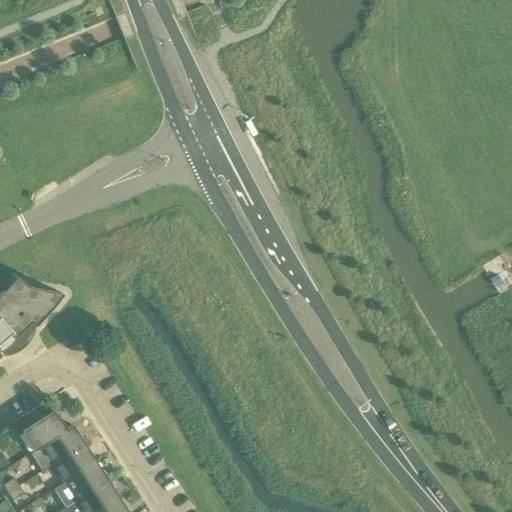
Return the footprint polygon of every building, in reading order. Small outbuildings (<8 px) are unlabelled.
[(0,357),(1,359),(3,357),(0,353),(0,352),(15,339),(31,324),(35,328),(52,310),(64,295),(29,288),(21,281),(7,296),(3,292),(0,295),(0,357)] [(66,431),(66,430),(55,413),(54,411),(50,414),(22,432),(34,451),(35,452),(42,448),(41,447),(66,431)] [(35,452),(34,451),(31,454),(42,471),(52,465),(53,465),(86,444),(83,439),(82,440),(72,425),(66,430),(66,431),(41,447),(42,448),(35,452)] [(86,444),(53,465),(64,483),(96,463),(88,449),(89,448),(86,444)] [(1,452),(0,452),(0,469),(9,464),(1,452)] [(64,483),(65,484),(55,490),(66,508),(110,480),(107,476),(105,476),(96,463),(64,483)] [(8,494),(19,486),(14,479),(3,486),(8,494)] [(110,480),(66,508),(68,511),(100,511),(120,499),(111,485),(112,484),(110,480)] [(19,486),(8,494),(13,501),(24,494),(19,486)] [(128,511),(120,499),(100,511),(128,511)] [(0,511),(7,511),(9,511),(4,502),(0,504),(0,511)]
